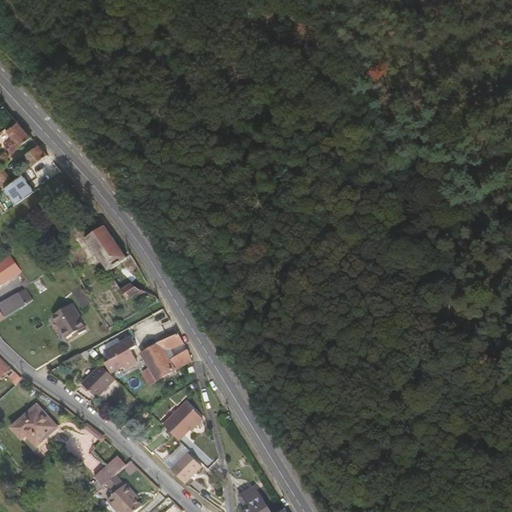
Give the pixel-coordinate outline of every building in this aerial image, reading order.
[(13,155),(32,138),(27,132),(18,123),(8,132),(12,137),(4,145),(13,155)] [(24,157),(32,167),(48,155),(39,146),(24,157)] [(0,184),(4,189),(6,187),(15,180),(0,165),(0,184)] [(35,192),(23,175),(15,180),(6,187),(18,203),(35,192)] [(86,240),(108,272),(127,258),(104,226),(86,240)] [(0,263),(0,287),(1,287),(2,285),(15,275),(21,271),(11,256),(0,263)] [(26,279),(21,271),(15,275),(21,284),(26,279)] [(30,285),(26,279),(21,284),(25,289),(30,285)] [(80,287),(73,292),(84,310),(92,306),(80,287)] [(124,296),(127,301),(142,291),(135,288),(124,296)] [(26,305),(18,293),(0,304),(0,309),(5,319),(26,305)] [(68,339),(73,336),(77,333),(79,336),(87,331),(81,322),(82,320),(73,304),(53,316),(68,339)] [(152,369),(144,374),(151,386),(177,370),(172,361),(176,358),(171,350),(184,344),(179,334),(169,339),(162,342),(159,344),(142,354),(152,369)] [(133,338),(107,352),(112,361),(107,364),(112,374),(126,366),(128,369),(139,363),(132,351),(139,347),(133,338)] [(174,349),(176,355),(188,349),(185,344),(174,349)] [(177,370),(192,361),(191,358),(188,350),(176,358),(172,361),(177,370)] [(0,378),(11,369),(4,361),(0,358),(0,378)] [(99,400),(117,381),(102,366),(83,386),(99,400)] [(8,377),(16,387),(24,380),(23,379),(15,372),(8,377)] [(186,403),(165,426),(180,441),(194,427),(195,428),(203,419),(186,403)] [(28,437),(38,447),(59,429),(38,406),(13,429),(24,441),(28,437)] [(165,464),(171,470),(188,454),(182,447),(165,464)] [(171,470),(187,485),(203,468),(188,454),(171,470)] [(96,478),(104,487),(114,478),(124,469),(127,467),(119,458),(96,478)] [(134,480),(142,473),(135,466),(131,462),(127,467),(124,469),(134,480)] [(121,511),(137,511),(143,507),(136,499),(137,497),(126,485),(123,488),(114,478),(104,487),(113,497),(108,501),(117,511),(120,511),(121,511)] [(270,511),(256,489),(243,496),(251,509),(247,511),(245,511),(270,511)] [(239,499),(247,511),(251,509),(243,496),(239,499)]
